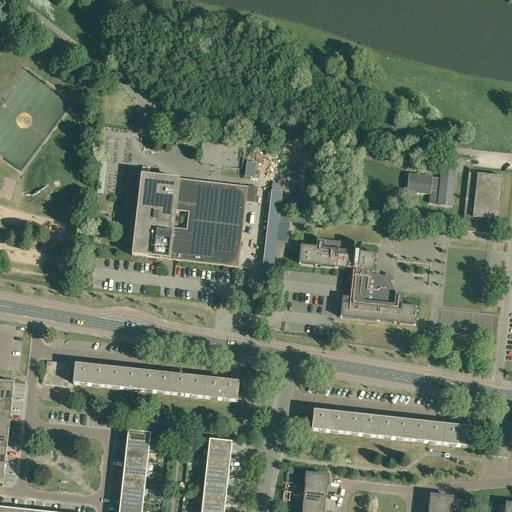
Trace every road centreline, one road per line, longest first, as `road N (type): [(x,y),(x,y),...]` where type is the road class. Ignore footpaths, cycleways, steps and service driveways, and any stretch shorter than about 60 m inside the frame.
road 1 (tertiary): [(294,357),(40,312)]
road 2 (residential): [(510,425),(285,398)]
road 3 (tertiary): [(511,396),(294,357)]
road 4 (residential): [(237,374),(36,350)]
road 5 (residential): [(103,504),(110,436),(27,427)]
